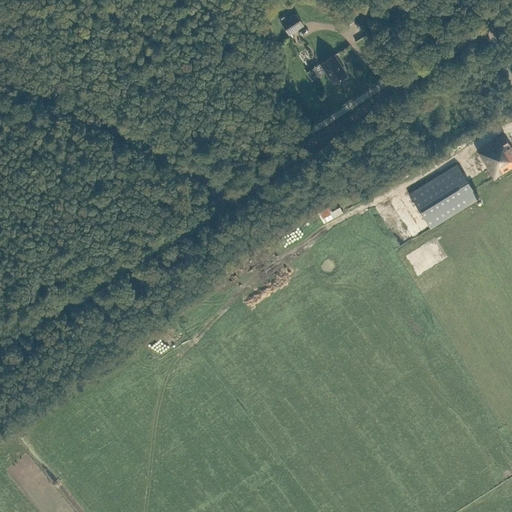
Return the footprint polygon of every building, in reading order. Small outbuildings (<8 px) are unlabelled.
[(281,22),(289,35),(303,26),(295,13),(281,22)] [(334,55),(320,63),(333,83),(346,75),(334,55)] [(483,83),(473,89),(479,98),(488,93),(483,83)] [(509,144),(503,135),(498,139),(497,137),(492,141),(493,142),(476,153),(493,179),(502,173),(497,166),(507,160),(501,150),(509,144)] [(497,166),(502,173),(511,166),(511,149),(509,144),(501,150),(507,160),(497,166)] [(457,165),(408,195),(430,229),(478,199),(457,165)] [(329,206),(317,212),(324,223),(335,217),(331,211),(329,206)] [(339,207),(331,211),(335,217),(343,212),(339,207)]
